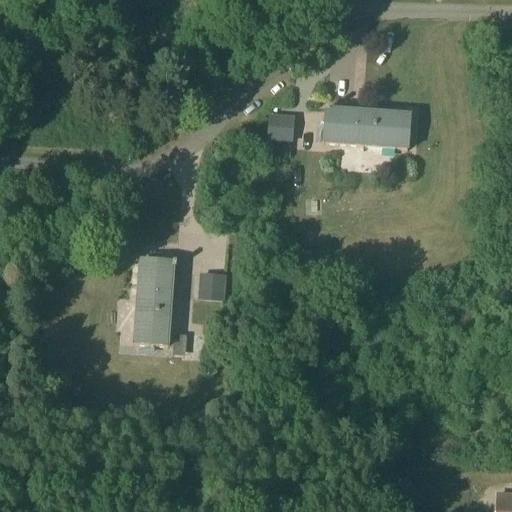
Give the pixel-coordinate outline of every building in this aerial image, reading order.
[(409,120),(325,113),(322,146),(407,153),(409,120)] [(294,123),(268,121),(266,147),(292,149),(294,123)] [(133,349),(168,351),(174,267),(139,265),(133,349)] [(226,281),(200,280),(199,305),(224,306),(226,281)] [(174,366),(186,365),(185,347),(174,347),(174,366)] [(511,511),(511,498),(496,498),(496,511),(511,511)]
